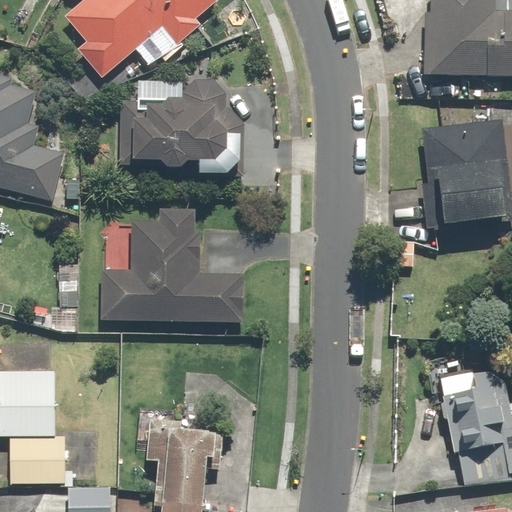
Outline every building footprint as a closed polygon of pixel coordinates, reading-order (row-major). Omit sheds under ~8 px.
[(185,45),(182,41),(205,21),(200,16),(217,0),(85,0),(67,17),(92,45),(84,52),(107,78),(139,50),(154,66),(164,57),(168,60),(185,45)] [(427,13),(425,75),(511,78),(511,0),(434,0),(434,13),(427,13)] [(38,89),(0,78),(0,185),(52,198),(62,156),(23,147),(38,89)] [(249,109),(224,108),(224,81),(189,81),(189,107),(130,105),(128,169),(247,173),(249,109)] [(511,217),(511,195),(503,122),(423,132),(435,227),(511,217)] [(195,223),(136,222),(136,271),(112,271),(111,322),(248,326),(250,274),(195,273),(195,223)] [(511,371),(447,382),(464,483),(511,475),(511,371)] [(0,372),(0,437),(58,437),(58,373),(0,372)] [(212,511),(219,434),(155,428),(147,511),(212,511)] [(13,441),(14,486),(67,484),(66,440),(13,441)] [(70,489),(70,511),(112,511),(111,488),(70,489)]
